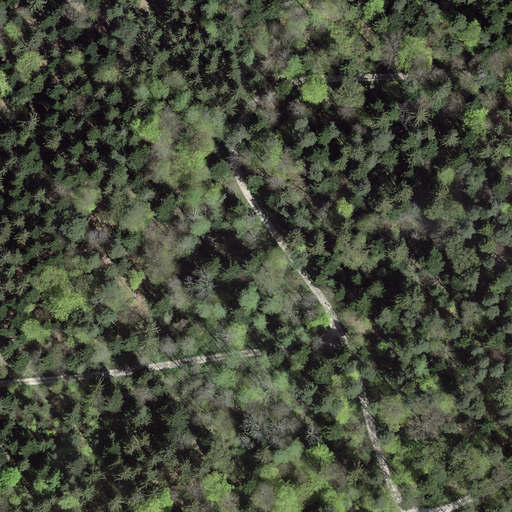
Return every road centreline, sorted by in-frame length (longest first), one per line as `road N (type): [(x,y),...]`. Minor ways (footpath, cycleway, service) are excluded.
road 1 (track): [(406,511),(335,324),(239,180),(231,140),(252,103),(292,82),(511,74)]
road 2 (track): [(342,339),(0,385)]
